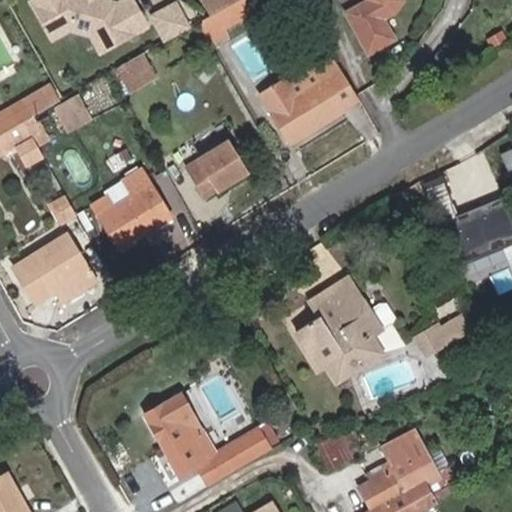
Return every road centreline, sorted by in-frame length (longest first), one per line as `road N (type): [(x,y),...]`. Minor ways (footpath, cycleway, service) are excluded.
road 1 (residential): [(32,377),(511,84)]
road 2 (residential): [(106,511),(32,377)]
